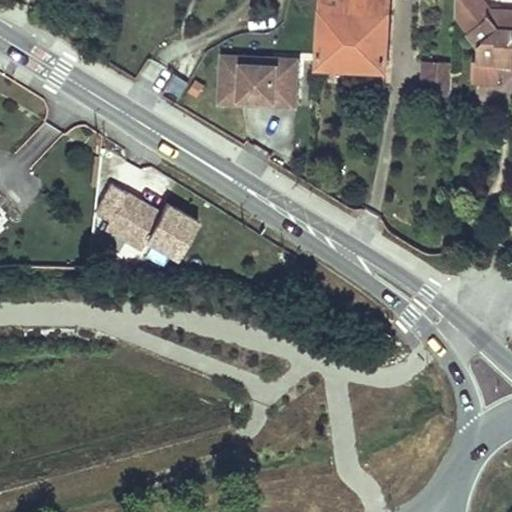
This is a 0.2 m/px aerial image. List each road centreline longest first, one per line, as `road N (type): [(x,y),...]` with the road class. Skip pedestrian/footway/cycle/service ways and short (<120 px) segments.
road 1 (secondary): [(0,37),(291,217)]
road 2 (secondary): [(291,217),(410,314),(453,365),(467,394),(466,454)]
road 3 (secondary): [(511,367),(426,294),(291,217)]
